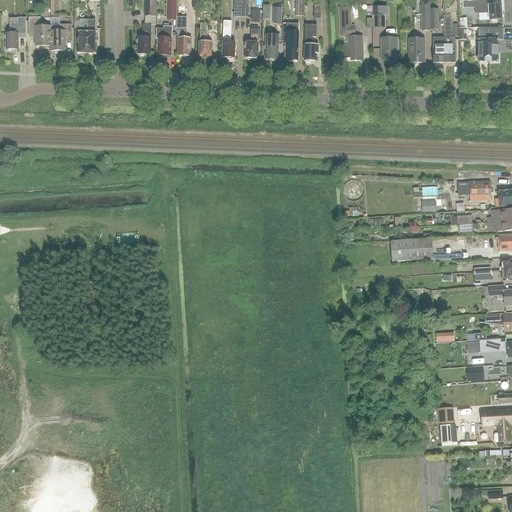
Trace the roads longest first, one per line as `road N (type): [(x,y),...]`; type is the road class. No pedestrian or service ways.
road 1 (unclassified): [(511,106),(42,88),(0,102)]
road 2 (unknown): [(159,478),(309,469),(297,220),(187,226)]
road 3 (unknown): [(30,511),(23,394),(152,386),(161,511)]
road 4 (track): [(168,176),(185,511)]
road 5 (unknown): [(187,226),(205,475)]
